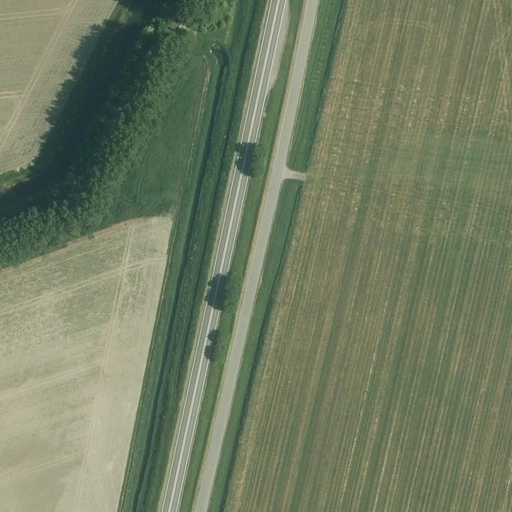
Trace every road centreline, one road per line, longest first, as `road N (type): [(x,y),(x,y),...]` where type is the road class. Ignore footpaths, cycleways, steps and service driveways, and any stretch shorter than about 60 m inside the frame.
road 1 (trunk): [(170,511),(280,0)]
road 2 (unclassified): [(201,511),(311,0)]
road 3 (track): [(119,0),(44,149),(0,178)]
